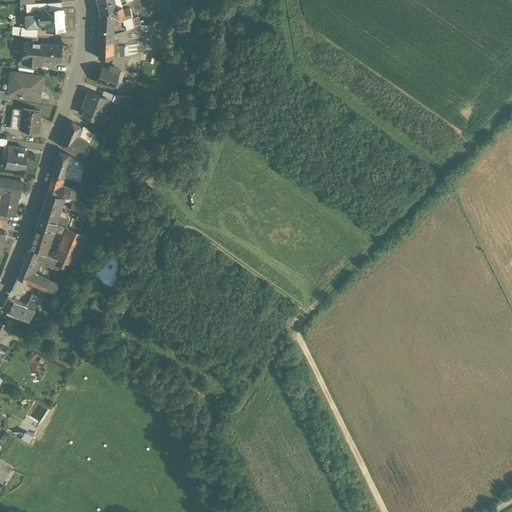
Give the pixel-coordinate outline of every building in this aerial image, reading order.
[(118,0),(100,0),(97,2),(100,16),(121,6),(119,2),(118,0)] [(35,4),(26,4),(27,12),(34,12),(34,11),(37,11),(48,10),(48,3),(35,4)] [(123,11),(121,6),(100,16),(98,38),(112,35),(111,25),(117,25),(116,21),(125,19),(127,19),(132,18),(130,9),(123,11)] [(48,10),(37,11),(38,16),(38,27),(46,26),(47,32),(64,31),(63,9),(62,9),(48,10)] [(38,16),(27,16),(28,29),(38,28),(38,27),(38,16)] [(125,19),(125,24),(133,22),(134,27),(135,27),(142,24),(140,19),(132,21),(128,21),(127,19),(125,19)] [(134,27),(126,30),(126,31),(124,31),(126,42),(136,42),(135,27),(134,27)] [(22,29),(13,28),(12,35),(25,36),(37,37),(37,31),(22,30),(22,29)] [(124,31),(115,33),(116,44),(126,42),(124,31)] [(112,35),(98,38),(98,59),(113,59),(113,57),(130,56),(130,45),(113,46),(112,35)] [(37,37),(25,36),(25,43),(31,44),(37,45),(37,37)] [(31,44),(25,43),(23,62),(23,63),(32,64),(40,64),(40,60),(40,51),(31,50),(31,44)] [(61,46),(41,44),(40,51),(40,60),(60,62),(61,46)] [(32,64),(23,63),(23,62),(19,62),(19,68),(32,70),(32,64)] [(120,72),(109,68),(108,71),(102,69),(97,83),(114,89),(116,85),(120,72)] [(42,78),(11,73),(8,93),(11,93),(11,95),(12,95),(20,96),(20,97),(22,98),(23,97),(39,99),(42,78)] [(134,85),(127,82),(126,85),(123,92),(130,95),(134,85)] [(121,84),(118,86),(116,85),(114,89),(123,92),(126,85),(121,84)] [(8,93),(0,91),(0,99),(11,101),(12,95),(11,95),(11,93),(8,93)] [(103,99),(88,93),(82,108),(86,109),(84,115),(90,118),(90,119),(101,124),(102,122),(100,122),(102,116),(104,116),(109,102),(103,99)] [(109,102),(112,103),(114,97),(105,93),(103,99),(109,102)] [(148,103),(114,97),(112,103),(141,114),(148,103)] [(14,110),(11,128),(20,130),(22,112),(14,110)] [(41,113),(23,110),(22,112),(20,130),(38,132),(41,113)] [(82,129),(72,122),(62,146),(82,159),(86,153),(87,152),(87,151),(90,146),(78,139),(82,129)] [(11,128),(7,128),(6,134),(19,136),(20,130),(11,128)] [(95,137),(82,129),(78,139),(90,146),(95,137)] [(24,150),(10,147),(8,155),(3,154),(1,164),(7,165),(6,167),(24,170),(26,153),(24,153),(24,150)] [(69,155),(60,152),(52,176),(62,179),(69,155)] [(83,172),(76,170),(73,182),(80,183),(83,172)] [(62,179),(52,176),(50,184),(61,187),(63,179),(62,179)] [(22,182),(0,178),(0,190),(3,191),(0,208),(0,213),(7,215),(14,216),(17,196),(19,197),(22,182)] [(61,187),(50,184),(47,192),(63,197),(65,188),(61,187)] [(80,192),(65,188),(63,197),(77,202),(80,192)] [(63,198),(47,192),(40,217),(55,222),(57,217),(63,198)] [(85,206),(73,201),(70,209),(82,214),(85,206)] [(55,222),(40,217),(36,230),(34,236),(32,242),(32,243),(30,249),(38,253),(43,254),(55,223),(55,222)] [(68,221),(57,217),(55,222),(55,223),(66,227),(68,221)] [(68,229),(55,258),(65,263),(70,265),(80,270),(90,245),(87,237),(68,229)] [(125,252),(109,245),(95,276),(114,284),(125,257),(124,256),(125,252)] [(43,254),(38,253),(30,249),(28,255),(36,259),(58,268),(59,266),(63,268),(65,263),(55,258),(51,257),(43,254)] [(36,259),(28,255),(18,279),(25,282),(41,290),(43,291),(47,281),(47,280),(34,273),(36,268),(34,268),(35,267),(33,266),(36,259)] [(18,279),(17,279),(12,291),(20,294),(25,282),(18,279)] [(57,286),(47,281),(43,291),(47,293),(53,296),(57,286)] [(43,291),(41,290),(38,295),(44,298),(47,293),(43,291)] [(41,300),(32,295),(29,301),(29,302),(36,305),(38,306),(41,300)] [(26,307),(8,298),(2,309),(13,315),(28,323),(33,312),(26,308),(26,307)] [(36,305),(29,302),(26,307),(26,308),(33,312),(36,305)] [(0,321),(0,341),(8,326),(0,321)] [(8,326),(4,334),(9,337),(14,328),(8,326)] [(24,432),(20,438),(28,443),(32,437),(24,432)]
